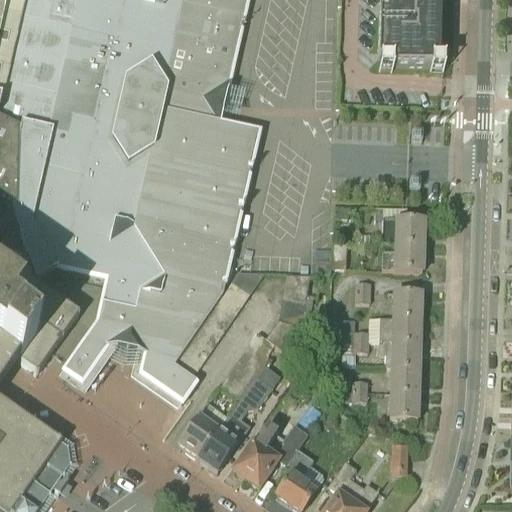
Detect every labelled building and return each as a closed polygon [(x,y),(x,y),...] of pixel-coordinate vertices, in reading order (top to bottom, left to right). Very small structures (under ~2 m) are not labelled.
[(233,89),(251,0),(0,0),(0,122),(18,131),(17,153),(15,212),(10,209),(21,264),(24,264),(24,262),(26,261),(34,284),(57,271),(107,282),(98,322),(62,374),(81,387),(106,351),(125,355),(144,360),(139,379),(181,408),(196,387),(173,371),(179,362),(186,353),(193,344),(199,334),(206,325),(213,316),(220,307),(224,301),(221,300),(227,274),(248,181),(258,135),(224,128),(199,122),(203,106),(208,85),(233,89)] [(385,0),(385,16),(378,16),(377,63),(379,63),(379,73),(378,73),(378,74),(379,74),(380,73),(390,74),(392,74),(392,73),(391,73),(391,70),(431,71),(431,64),(437,64),(439,5),(432,4),(431,0),(385,0)] [(15,212),(17,153),(18,131),(0,122),(0,204),(10,209),(15,212)] [(21,264),(10,209),(0,204),(0,258),(25,269),(24,264),(21,264)] [(347,213),(335,212),(334,223),(347,223),(347,213)] [(393,251),(422,251),(422,226),(405,225),(405,215),(373,214),(373,223),(381,223),(380,250),(393,250),(393,251)] [(368,250),(368,249),(357,249),(356,260),(371,260),(371,250),(368,250)] [(345,251),(332,250),(330,274),(344,275),(345,251)] [(421,277),(422,251),(393,251),(393,259),(381,258),(381,276),(421,277)] [(0,511),(39,511),(69,469),(66,453),(59,449),(0,406),(0,381),(12,364),(35,380),(77,319),(30,287),(25,269),(0,258),(0,511)] [(231,286),(249,299),(251,295),(263,279),(237,278),(231,286)] [(283,292),(308,292),(309,281),(285,280),(283,292)] [(243,309),(249,299),(231,286),(224,296),(243,309)] [(355,288),(354,307),(369,308),(370,288),(355,288)] [(281,304),(308,305),(308,292),(283,292),(281,304)] [(236,318),(243,309),(224,296),(221,300),(224,301),(220,307),(236,318)] [(390,323),(419,324),(420,299),(391,298),(390,323)] [(307,313),(308,305),(281,304),(279,316),(310,321),(311,314),(307,313)] [(230,328),(236,318),(220,307),(213,316),(230,328)] [(223,337),(230,328),(213,316),(206,325),(223,337)] [(309,330),(310,321),(279,316),(277,326),(309,330)] [(390,324),(379,323),(378,347),(418,348),(419,324),(390,323),(390,324)] [(217,347),(223,337),(206,325),(199,334),(217,347)] [(342,325),(342,345),(367,346),(367,338),(354,337),(354,325),(342,325)] [(278,327),(269,341),(284,351),(297,332),(278,327)] [(211,356),(217,347),(199,334),(193,344),(211,356)] [(251,346),(268,358),(269,347),(256,338),(251,346)] [(207,362),(211,356),(193,344),(186,353),(206,367),(207,362)] [(368,359),(368,349),(368,346),(367,346),(342,345),(341,372),(354,372),(354,359),(368,359)] [(267,366),(268,358),(251,346),(244,356),(264,370),(267,366)] [(417,375),(418,348),(378,347),(378,349),(378,360),(390,360),(389,373),(389,374),(417,375)] [(204,375),(206,367),(186,353),(179,362),(202,378),(204,375)] [(258,379),(264,370),(244,356),(238,365),(258,379)] [(196,387),(202,378),(179,362),(173,371),(196,387)] [(255,384),(258,379),(238,365),(231,375),(251,389),(255,384)] [(417,400),(417,375),(389,374),(388,399),(417,400)] [(244,398),(251,389),(231,375),(224,384),(244,398)] [(330,376),(329,395),(342,395),(342,376),(330,376)] [(219,432),(196,465),(216,479),(249,432),(240,426),(247,416),(257,414),(271,394),(255,384),(251,389),(244,398),(238,405),(226,422),(219,432)] [(238,405),(244,398),(224,384),(219,392),(238,405)] [(351,396),(366,397),(366,387),(351,387),(351,396)] [(261,487),(276,466),(286,473),(286,472),(286,471),(296,456),(307,441),(294,432),(310,409),(289,394),(232,476),(243,483),(242,483),(258,494),(262,488),(261,487)] [(366,406),(366,397),(351,396),(351,397),(351,406),(366,406)] [(351,406),(351,397),(339,397),(339,398),(339,406),(351,406)] [(416,425),(417,400),(388,399),(387,425),(416,425)] [(196,465),(219,432),(207,424),(214,414),(206,408),(176,452),(196,465)] [(337,432),(336,420),(321,421),(323,433),(337,432)] [(390,482),(406,482),(406,452),(390,451),(390,482)] [(286,471),(286,472),(291,475),(274,501),(289,511),(303,511),(323,484),(321,479),(308,471),(311,467),(296,456),(286,471)] [(344,467),(338,476),(326,493),(337,500),(328,511),(367,511),(377,499),(377,498),(378,497),(376,496),(375,497),(365,490),(363,493),(349,484),(355,475),(344,467)]
